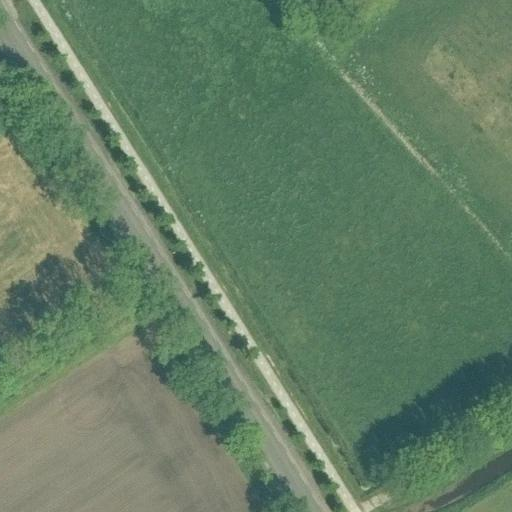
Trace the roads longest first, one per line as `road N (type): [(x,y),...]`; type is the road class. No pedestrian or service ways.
road 1 (primary): [(308,511),(0,21)]
road 2 (track): [(511,433),(364,511)]
